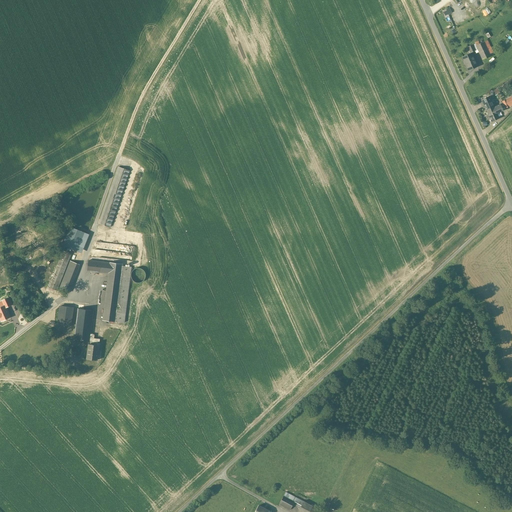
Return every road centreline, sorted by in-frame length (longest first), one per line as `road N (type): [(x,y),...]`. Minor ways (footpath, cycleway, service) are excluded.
road 1 (unclassified): [(179,511),(509,203)]
road 2 (unclassified): [(421,0),(509,203)]
